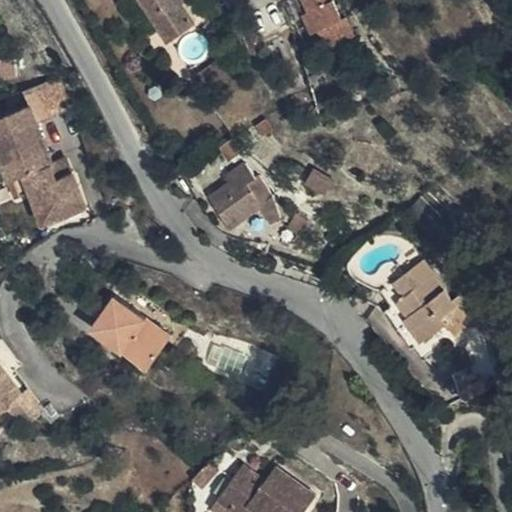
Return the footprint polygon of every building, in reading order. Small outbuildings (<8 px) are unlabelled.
[(148,0),(170,33),(196,17),(186,0),(148,0)] [(318,33),(347,20),(337,0),(310,0),(316,12),(310,15),(318,33)] [(74,97),(62,65),(26,78),(32,93),(38,111),(74,97)] [(46,131),(38,111),(32,93),(0,103),(0,131),(13,169),(28,165),(40,196),(83,182),(70,145),(66,146),(59,127),(46,131)] [(242,159),(257,149),(248,134),(232,145),(242,159)] [(246,227),(290,198),(273,173),(268,178),(258,162),(239,174),(244,182),(224,195),(246,227)] [(389,276),(399,292),(405,288),(418,302),(413,308),(428,327),(440,317),(448,329),(473,314),(477,315),(480,312),(482,309),(482,306),(464,281),(458,285),(429,247),(389,276)] [(405,288),(399,292),(392,298),(430,343),(448,329),(440,317),(428,327),(413,308),(418,302),(405,288)] [(164,329),(110,290),(88,321),(143,359),(164,329)] [(460,362),(471,389),(494,379),(482,353),(460,362)] [(0,408),(7,403),(19,393),(0,369),(0,408)] [(19,393),(7,403),(23,423),(40,409),(24,389),(19,393)] [(330,425),(340,429),(337,406),(330,425)] [(337,406),(340,429),(357,435),(365,418),(337,406)] [(253,453),(229,485),(250,501),(242,511),(306,511),(326,488),(284,457),(276,469),(253,453)] [(242,511),(250,501),(229,485),(221,496),(242,511)]
